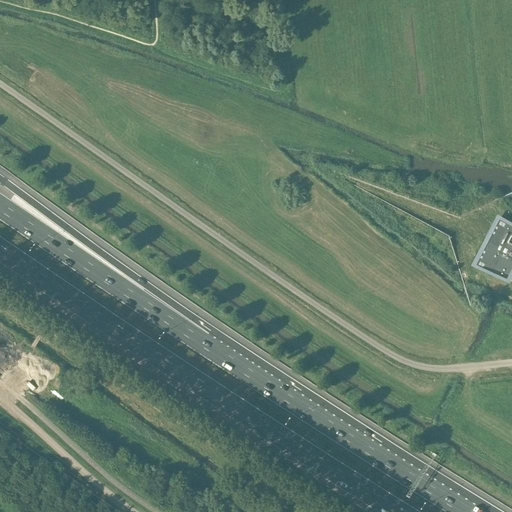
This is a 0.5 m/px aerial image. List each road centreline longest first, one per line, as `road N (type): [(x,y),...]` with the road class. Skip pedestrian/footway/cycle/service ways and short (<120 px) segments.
road 1 (unclassified): [(511,363),(432,369),(395,357),(0,83)]
road 2 (motorway): [(0,248),(399,511)]
road 3 (motorway): [(468,511),(203,343)]
road 4 (motorway): [(203,343),(0,178)]
road 5 (motorway): [(203,343),(0,206)]
road 6 (unclassified): [(0,398),(133,511)]
